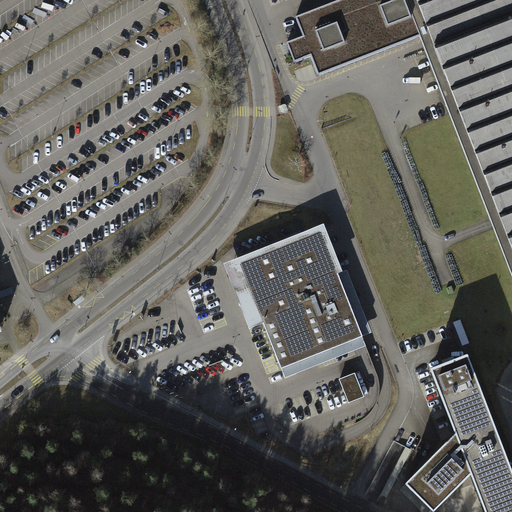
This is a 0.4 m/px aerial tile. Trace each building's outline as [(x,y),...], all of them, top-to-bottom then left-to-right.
[(511,0),(355,0),(299,22),(306,41),(290,47),(296,63),(313,57),(320,76),(422,36),(511,264),(511,0)] [(362,341),(322,238),(242,269),(283,372),(362,341)] [(0,344),(9,341),(0,318),(0,344)] [(457,419),(407,470),(434,496),(472,457),(491,511),(501,511),(511,508),(511,459),(470,344),(434,357),(457,419)] [(341,375),(351,399),(367,393),(358,369),(341,375)]
